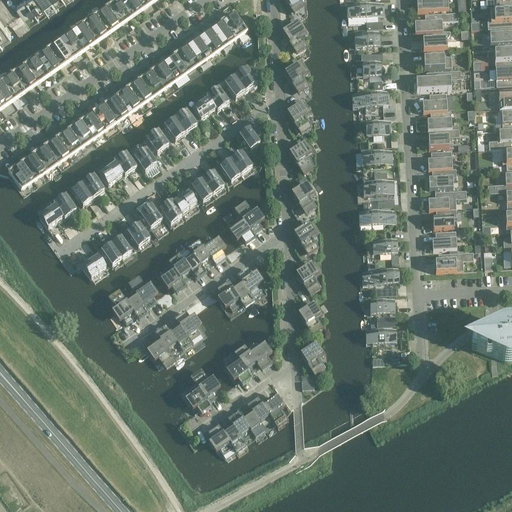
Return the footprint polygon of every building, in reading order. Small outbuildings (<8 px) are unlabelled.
[(21,0),(16,4),(29,22),(38,15),(27,0),(21,0)] [(27,0),(38,15),(48,9),(41,0),(27,0)] [(41,0),(48,9),(49,10),(56,5),(55,3),(52,0),(41,0)] [(141,12),(132,0),(123,0),(118,4),(129,20),(141,12)] [(153,4),(150,0),(132,0),(141,12),(153,4)] [(282,0),(287,7),(294,18),(305,10),(298,0),(282,0)] [(417,15),(433,14),(448,13),(447,0),(423,0),(424,3),(416,4),(417,15)] [(511,0),(492,0),(493,2),(486,3),(486,11),(511,9),(511,0)] [(466,1),(459,1),(459,16),(467,15),(466,1)] [(129,20),(118,4),(106,12),(118,29),(129,20)] [(383,6),(352,8),(347,8),(347,21),(384,19),(383,6)] [(118,29),(106,12),(94,20),(106,37),(118,29)] [(511,13),(490,14),(490,24),(487,25),(487,33),(511,31),(511,13)] [(415,37),(425,37),(425,36),(442,35),(442,25),(452,25),(452,17),(424,18),(425,25),(414,26),(415,37)] [(234,18),(222,26),(233,43),(245,34),(234,18)] [(10,35),(11,35),(0,19),(0,39),(1,41),(2,41),(1,41),(10,35)] [(106,37),(94,20),(83,29),(94,45),(106,37)] [(293,21),(283,27),(285,31),(295,25),(293,21)] [(282,36),(289,47),(296,58),(307,50),(300,40),(307,35),(300,24),(282,36)] [(382,24),(366,25),(366,33),(383,32),(382,24)] [(478,25),(470,25),(471,34),(479,33),(478,25)] [(233,43),(222,26),(210,35),(221,51),(233,43)] [(94,45),(83,29),(71,37),(82,53),(94,45)] [(210,35),(198,43),(210,59),(221,51),(210,35)] [(449,35),(442,35),(425,36),(425,37),(426,43),(422,43),(423,55),(426,55),(426,54),(443,53),(443,54),(447,54),(446,42),(448,41),(449,39),(450,37),(449,35)] [(497,47),(498,54),(511,53),(511,35),(489,36),(490,48),(497,47)] [(355,51),(380,49),(379,36),(354,37),(355,51)] [(82,53),(71,37),(59,45),(71,62),(82,53)] [(186,51),(198,68),(210,59),(198,43),(186,51)] [(71,62),(59,45),(47,54),(59,70),(71,62)] [(198,68),(186,51),(175,59),(187,76),(198,68)] [(426,54),(426,55),(427,61),(423,61),(424,73),(451,71),(451,60),(444,60),(443,54),(443,53),(426,54)] [(511,53),(498,54),(494,54),(495,72),(511,71),(511,53)] [(59,70),(47,54),(36,62),(47,78),(59,70)] [(187,76),(175,59),(163,68),(174,84),(187,76)] [(295,61),(285,68),(287,72),(298,65),(295,61)] [(47,78),(36,62),(24,70),(35,87),(47,78)] [(284,76),(291,87),(298,98),(309,91),(302,80),(309,76),(302,65),(284,76)] [(480,65),(473,65),(473,74),(481,73),(480,65)] [(363,80),(381,79),(381,66),(362,67),(363,80)] [(174,84),(163,68),(151,76),(162,93),(174,84)] [(35,87),(24,70),(12,78),(23,95),(35,87)] [(257,87),(246,71),(234,80),(245,95),(257,87)] [(511,71),(495,72),(496,91),(511,89),(511,71)] [(426,83),(416,84),(416,95),(451,94),(450,83),(460,83),(459,74),(426,76),(426,83)] [(162,93),(151,76),(140,84),(151,100),(162,93)] [(23,95),(12,78),(0,87),(12,103),(23,95)] [(245,95),(234,80),(224,87),(235,102),(245,95)] [(151,100),(140,84),(127,93),(139,109),(151,100)] [(0,111),(12,103),(0,87),(0,86),(0,111)] [(206,100),(207,101),(216,113),(217,115),(229,106),(218,91),(206,100)] [(139,109),(127,93),(116,101),(127,117),(139,109)] [(511,93),(498,94),(499,113),(511,111),(511,93)] [(388,95),(357,97),(352,97),(352,110),(365,110),(365,115),(371,115),(371,109),(389,108),(388,95)] [(423,117),(430,117),(430,116),(447,115),(446,97),(429,98),(429,105),(422,106),(423,117)] [(127,117),(116,101),(104,109),(115,126),(127,117)] [(207,101),(192,112),(200,124),(216,113),(207,101)] [(297,101),(287,108),(290,112),(300,105),(297,101)] [(286,116),(294,127),(301,138),(312,131),(305,120),(311,116),(304,105),(286,116)] [(115,126),(104,109),(92,118),(104,134),(115,126)] [(186,114),(174,122),(185,137),(197,129),(186,114)] [(450,115),(447,115),(430,116),(430,117),(430,123),(427,123),(427,135),(431,135),(431,134),(451,133),(450,115)] [(511,115),(501,116),(502,134),(511,133),(511,115)] [(104,134),(92,118),(80,126),(92,142),(104,134)] [(185,137),(174,122),(164,129),(175,145),(185,137)] [(390,124),(365,126),(366,139),(391,138),(390,124)] [(92,142),(80,126),(69,134),(80,151),(92,142)] [(249,131),(247,133),(239,139),(250,154),(260,147),(249,131)] [(458,132),(451,133),(431,134),(431,135),(431,141),(428,141),(428,153),(452,151),(452,141),(459,141),(458,132)] [(169,149),(158,133),(146,142),(157,157),(169,149)] [(511,133),(502,134),(498,134),(499,144),(488,145),(489,153),(511,151),(511,133)] [(80,151),(69,134),(57,142),(69,159),(80,151)] [(69,159),(57,142),(45,151),(57,167),(69,159)] [(299,142),(289,148),(292,152),(302,145),(299,142)] [(289,157),(296,168),(303,178),(314,171),(307,160),(314,156),(306,145),(289,157)] [(57,167),(45,151),(33,159),(45,176),(57,167)] [(157,168),(146,152),(134,161),(145,176),(149,182),(160,174),(156,168),(157,168)] [(362,169),(392,168),(392,154),(361,156),(362,169)] [(242,155),(230,164),(240,179),(252,171),(242,155)] [(428,175),(431,175),(431,174),(452,173),(451,155),(430,156),(431,163),(427,163),(428,175)] [(506,167),(506,174),(511,173),(511,155),(502,156),(502,167),(506,167)] [(137,171),(126,156),(113,165),(115,166),(124,178),(123,179),(124,180),(137,171)] [(45,176),(33,159),(21,167),(33,184),(45,176)] [(240,179),(230,164),(219,171),(230,186),(240,179)] [(115,166),(99,177),(108,189),(123,179),(124,178),(115,166)] [(33,184),(21,167),(9,176),(21,192),(33,184)] [(455,172),(452,173),(431,174),(431,175),(432,181),(428,181),(429,193),(453,191),(452,181),(456,181),(455,172)] [(214,175),(201,183),(212,199),(224,190),(214,175)] [(488,197),(506,196),(511,195),(511,177),(505,178),(505,188),(487,189),(488,197)] [(94,179),(82,187),(92,203),(105,194),(94,179)] [(302,182),(292,188),(294,192),(304,186),(302,182)] [(212,199),(201,183),(191,191),(202,206),(212,199)] [(363,199),(394,197),(393,184),(363,186),(363,199)] [(291,197),(298,208),(305,219),(316,211),(309,200),(316,196),(309,185),(291,197)] [(92,203),(82,187),(72,194),(82,210),(92,203)] [(428,215),(436,214),(456,213),(455,203),(466,202),(466,194),(434,196),(435,203),(428,203),(428,215)] [(188,195),(173,206),(172,206),(181,219),(181,218),(197,208),(188,195)] [(76,214),(66,198),(53,207),(54,209),(55,209),(63,221),(64,223),(76,214)] [(136,211),(140,217),(139,217),(150,233),(162,224),(151,209),(147,203),(136,211)] [(373,204),(369,207),(369,211),(395,210),(394,203),(373,204)] [(159,213),(165,222),(170,229),(182,220),(181,218),(181,219),(172,206),(173,206),(171,205),(159,213)] [(234,213),(240,221),(252,238),(253,238),(263,231),(260,227),(264,224),(256,213),(252,216),(245,205),(234,213)] [(55,209),(54,209),(39,220),(48,232),(63,221),(55,209)] [(395,213),(364,215),(358,216),(359,229),(396,227),(395,213)] [(456,221),(456,213),(436,214),(436,221),(432,221),(433,233),(453,231),(453,221),(456,221)] [(252,238),(240,221),(230,228),(232,231),(227,234),(235,245),(239,242),(245,250),(256,242),(253,238),(252,238)] [(304,222),(294,229),(297,232),(307,226),(304,222)] [(293,237),(300,248),(307,259),(318,252),(311,241),(318,237),(311,225),(293,237)] [(127,236),(138,251),(150,243),(139,227),(127,236)] [(490,229),(482,230),(482,238),(490,237),(490,229)] [(479,234),(471,234),(472,242),(474,242),(475,255),(480,255),(479,234)] [(435,243),(432,243),(432,255),(456,253),(455,235),(435,236),(435,243)] [(511,235),(510,236),(510,240),(508,240),(506,241),(505,242),(504,243),(503,245),(503,255),(511,254),(511,253),(511,235)] [(121,240),(111,247),(122,263),(132,256),(121,240)] [(217,241),(213,244),(211,241),(202,248),(201,249),(213,266),(216,271),(226,263),(221,255),(225,252),(217,241)] [(397,243),(378,244),(379,258),(397,257),(397,243)] [(202,248),(199,244),(188,252),(191,256),(203,273),(204,273),(213,266),(201,249),(202,248)] [(122,263),(111,247),(101,254),(112,270),(122,263)] [(203,273),(191,256),(182,262),(181,262),(194,280),(193,280),(196,284),(207,277),(204,273),(203,273)] [(435,265),(435,277),(463,275),(462,265),(473,264),(473,256),(438,258),(438,265),(435,265)] [(182,262),(179,258),(168,266),(171,270),(172,269),(184,287),(184,286),(193,280),(194,280),(181,262),(182,262)] [(97,259),(82,270),(91,282),(106,271),(97,259)] [(491,260),(484,260),(484,274),(492,273),(491,260)] [(306,262),(296,269),(299,273),(309,266),(306,262)] [(295,277),(303,288),(310,299),(321,292),(314,281),(320,277),(313,266),(295,277)] [(184,287),(172,269),(171,270),(161,277),(163,279),(159,282),(167,293),(171,290),(176,298),(187,291),(184,286),(184,287)] [(236,279),(239,283),(240,283),(252,300),(262,293),(260,291),(265,288),(257,277),(253,280),(247,272),(236,279)] [(398,273),(367,275),(362,275),(362,288),(399,286),(398,273)] [(146,291),(138,280),(127,288),(133,296),(134,296),(146,313),(147,313),(156,306),(154,302),(158,299),(150,288),(146,291)] [(252,300),(240,283),(239,283),(230,290),(242,307),(242,308),(244,312),(255,304),(252,300)] [(217,293),(219,297),(222,301),(218,304),(226,315),(230,312),(232,315),(242,308),(242,307),(230,290),(227,285),(217,293)] [(125,302),(119,294),(108,302),(115,313),(111,315),(119,326),(123,323),(126,328),(136,321),(136,320),(124,303),(125,302)] [(146,313),(134,296),(133,296),(125,302),(124,303),(136,320),(136,321),(139,325),(149,317),(147,313),(146,313)] [(309,302),(298,309),(301,313),(311,306),(309,302)] [(370,317),(395,316),(394,303),(369,304),(370,317)] [(298,317),(305,328),(312,339),(323,332),(316,321),(323,317),(316,306),(298,317)] [(174,323),(177,327),(190,344),(200,337),(198,334),(202,332),(195,321),(191,324),(185,315),(174,323)] [(397,321),(377,322),(377,330),(397,329),(397,321)] [(177,327),(168,333),(168,334),(180,351),(179,351),(182,356),(193,348),(190,344),(177,327)] [(154,337),(157,341),(158,341),(170,358),(171,358),(179,351),(180,351),(168,334),(168,333),(165,329),(154,337)] [(500,331),(489,337),(475,345),(476,354),(503,364),(504,365),(505,365),(507,365),(508,365),(510,365),(511,365),(511,364),(511,329),(511,330),(509,329),(506,329),(504,329),(502,330),(501,330),(500,331)] [(396,332),(371,334),(372,347),(396,346),(396,332)] [(170,358),(158,341),(157,341),(148,348),(150,352),(146,355),(154,366),(158,363),(166,374),(177,366),(171,358),(170,358)] [(311,343),(301,349),(303,353),(313,346),(311,343)] [(263,346),(259,349),(257,346),(248,353),(247,353),(259,371),(262,375),(273,368),(267,360),(271,357),(263,346)] [(300,357),(307,369),(314,379),(325,372),(318,361),(325,357),(318,346),(300,357)] [(248,353),(245,349),(234,357),(237,361),(237,360),(249,378),(250,377),(259,371),(247,353),(248,353)] [(249,378),(237,360),(237,361),(227,368),(229,370),(225,373),(232,384),(236,381),(242,389),(253,382),(250,377),(249,378)] [(208,384),(201,374),(190,381),(196,390),(196,389),(209,407),(209,406),(219,399),(216,395),(220,392),(213,381),(208,384)] [(209,407),(196,389),(196,390),(186,396),(188,399),(184,402),(191,413),(195,410),(201,418),(212,410),(209,406),(209,407)] [(270,399),(260,406),(272,423),(272,424),(277,432),(288,424),(281,414),(285,411),(277,400),(273,403),(270,399)] [(247,409),(249,413),(250,413),(262,430),(263,430),(272,424),(272,423),(260,406),(257,402),(247,409)] [(262,430),(250,413),(249,413),(241,419),(240,420),(252,437),(252,438),(255,442),(266,434),(263,430),(262,430)] [(227,423),(230,427),(243,444),(252,438),(252,437),(240,420),(241,419),(238,415),(227,423)] [(230,427),(221,433),(221,434),(233,451),(232,451),(235,456),(246,448),(243,444),(230,427)] [(207,437),(210,440),(213,445),(209,448),(217,459),(221,456),(222,458),(232,451),(233,451),(221,434),(221,433),(218,429),(207,437)]
